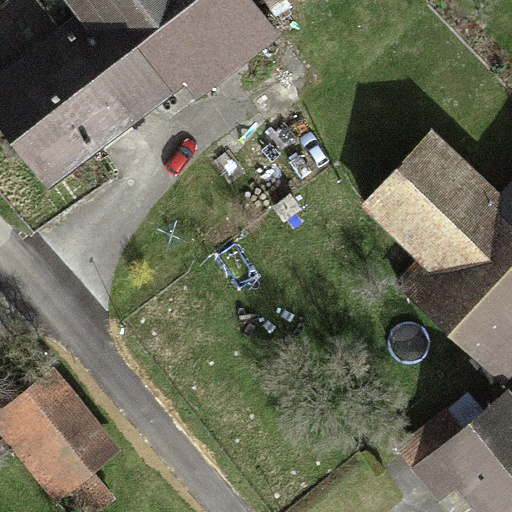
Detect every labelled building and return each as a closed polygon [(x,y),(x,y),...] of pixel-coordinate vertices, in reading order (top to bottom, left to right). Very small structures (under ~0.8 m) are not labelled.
[(0,73),(0,147),(37,197),(254,35),(227,0),(49,0),(67,23),(41,44),(0,73)] [(0,12),(0,73),(41,44),(11,4),(0,12)] [(418,275),(398,294),(494,388),(511,369),(511,180),(488,205),(420,138),(350,208),(418,275)] [(41,367),(0,403),(0,425),(69,505),(122,460),(41,367)] [(511,511),(511,420),(499,404),(415,475),(438,501),(452,489),(471,511),(511,511)]
